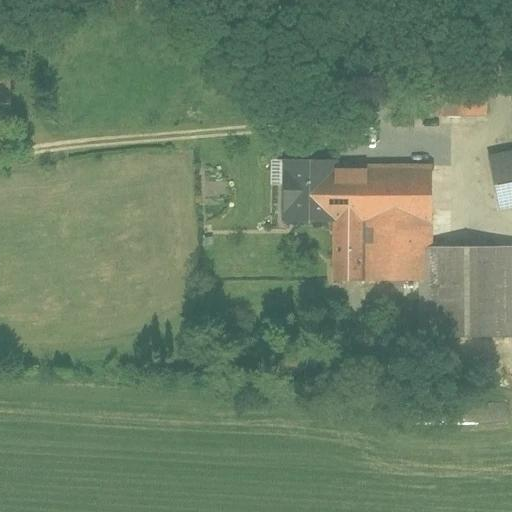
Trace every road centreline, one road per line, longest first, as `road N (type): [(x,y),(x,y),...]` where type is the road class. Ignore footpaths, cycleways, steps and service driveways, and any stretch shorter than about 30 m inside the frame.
road 1 (track): [(0,357),(118,353),(300,298)]
road 2 (track): [(0,158),(276,136)]
